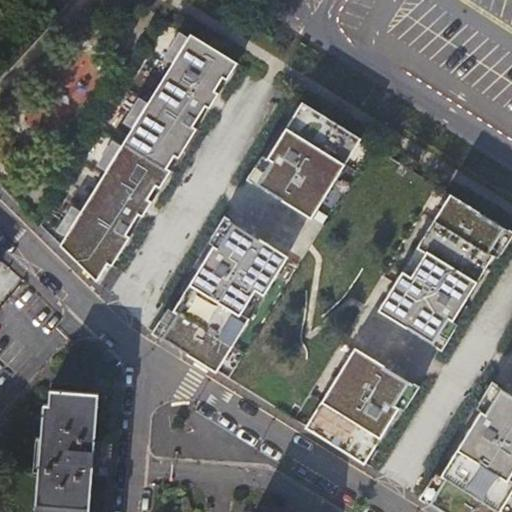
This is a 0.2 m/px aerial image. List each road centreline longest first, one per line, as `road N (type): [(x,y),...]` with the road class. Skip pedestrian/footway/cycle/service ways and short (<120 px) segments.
road 1 (residential): [(156,360),(400,511)]
road 2 (residential): [(156,360),(0,213)]
road 3 (residential): [(133,511),(142,404),(156,360)]
